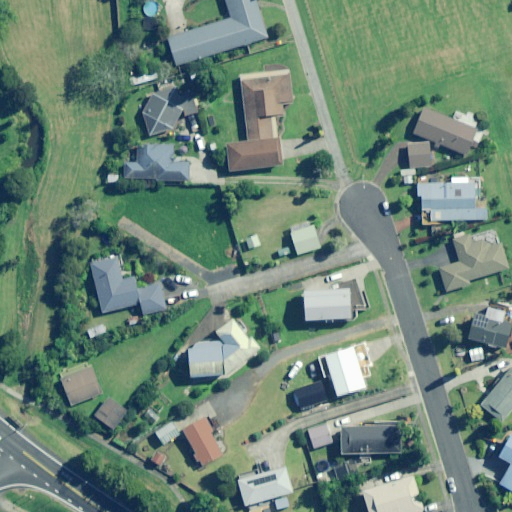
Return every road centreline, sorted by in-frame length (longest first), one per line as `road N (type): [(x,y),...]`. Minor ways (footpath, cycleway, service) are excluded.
road 1 (residential): [(364,206),(393,261),(474,511)]
road 2 (secondary): [(9,441),(110,511)]
